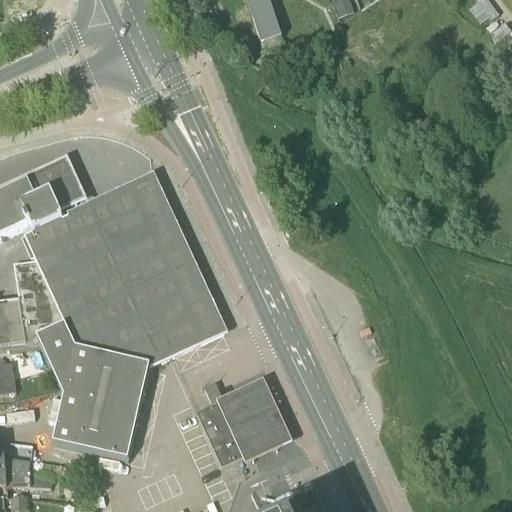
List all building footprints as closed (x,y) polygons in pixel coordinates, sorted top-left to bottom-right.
[(212,0),(217,16),(229,12),(225,0),(212,0)] [(225,0),(229,12),(243,8),(240,0),(225,0)] [(245,0),(262,49),(282,42),(269,0),(245,0)] [(353,17),(346,0),(343,0),(332,4),(339,22),(353,17)] [(0,243),(30,230),(34,238),(64,225),(60,216),(77,208),(61,173),(0,201),(0,243)] [(64,225),(34,238),(26,242),(37,265),(59,313),(60,315),(68,331),(38,344),(64,402),(54,450),(129,467),(151,370),(223,336),(193,271),(197,269),(197,265),(190,249),(187,247),(183,249),(153,184),(64,225)] [(37,265),(15,268),(20,305),(0,308),(0,352),(11,351),(38,344),(68,331),(60,315),(59,315),(59,313),(37,265)] [(0,381),(13,380),(11,367),(0,368),(0,381)] [(0,400),(16,398),(13,380),(0,381),(0,400)] [(224,407),(216,388),(205,393),(213,412),(197,419),(222,473),(237,466),(245,463),(220,409),(224,407)] [(0,474),(6,473),(29,476),(30,466),(5,463),(5,460),(0,461),(0,459),(0,474)] [(6,473),(0,474),(0,502),(5,503),(8,503),(7,492),(31,490),(52,492),(53,480),(29,476),(6,473)] [(10,511),(27,511),(27,503),(10,503),(10,511)]
